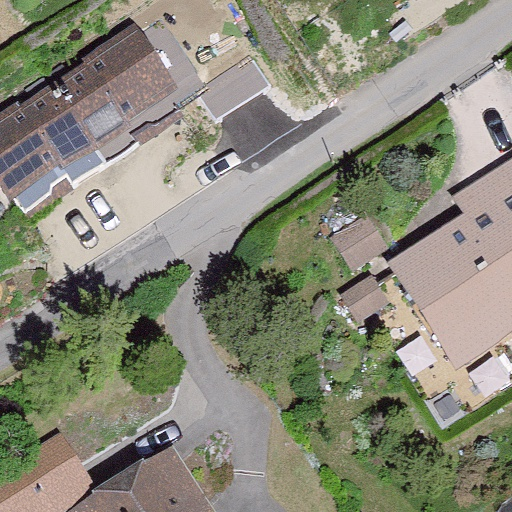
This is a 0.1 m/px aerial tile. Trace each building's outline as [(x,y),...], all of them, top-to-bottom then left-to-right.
[(169,99),(136,46),(0,131),(0,180),(11,198),(169,99)] [(511,181),(474,206),(488,228),(409,279),(462,360),(511,327),(511,181)] [(384,255),(368,229),(342,245),(359,271),(384,255)] [(0,511),(70,511),(93,498),(61,447),(0,485),(0,511)] [(202,511),(176,468),(104,511),(202,511)]
